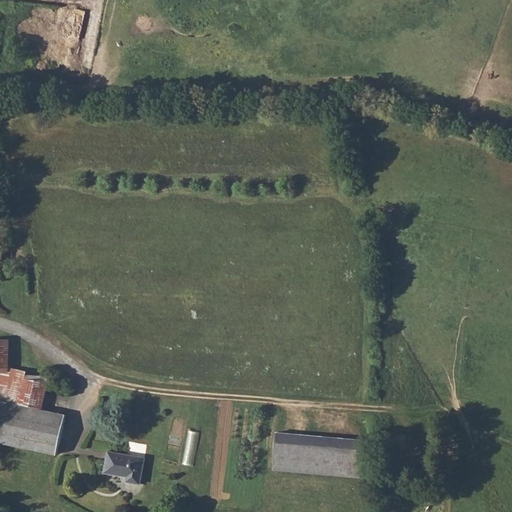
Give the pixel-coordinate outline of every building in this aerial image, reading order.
[(16,1),(0,0),(0,7),(15,9),(16,1)] [(85,11),(69,8),(67,21),(82,24),(85,11)] [(82,24),(67,21),(58,67),(74,70),(82,24)] [(9,254),(0,252),(0,276),(5,277),(9,254)] [(17,334),(0,330),(0,404),(44,412),(49,381),(10,374),(17,334)] [(0,404),(0,444),(57,454),(64,415),(44,412),(0,404)] [(204,433),(197,465),(205,467),(212,435),(204,433)] [(134,444),(131,450),(143,457),(146,451),(134,444)] [(267,481),(359,494),(364,458),(272,445),(267,481)] [(144,463),(107,457),(104,478),(127,482),(126,488),(139,490),(144,463)]
